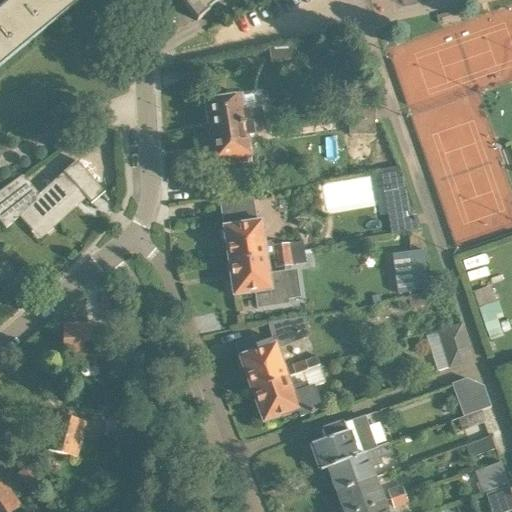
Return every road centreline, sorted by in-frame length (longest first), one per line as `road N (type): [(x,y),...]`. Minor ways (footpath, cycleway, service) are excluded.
road 1 (residential): [(256,511),(162,259),(141,238)]
road 2 (residential): [(141,238),(146,70),(139,0)]
road 3 (residential): [(0,347),(113,250),(141,238)]
